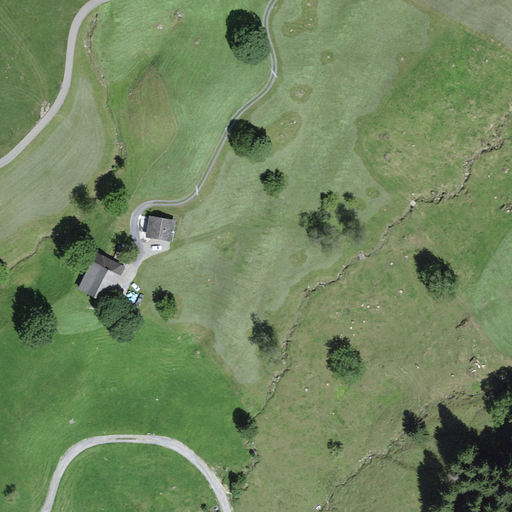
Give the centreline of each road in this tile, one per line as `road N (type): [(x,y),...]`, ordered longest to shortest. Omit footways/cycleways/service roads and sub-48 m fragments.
road 1 (track): [(273,0),(265,21),(271,81),(234,117),(198,188),(180,201),(144,206),(134,220),(145,250),(204,239)]
road 2 (track): [(46,511),(73,451),(110,439),(160,441),(186,452),(207,471),(227,511)]
road 3 (track): [(0,165),(59,99),(86,13),(110,0)]
